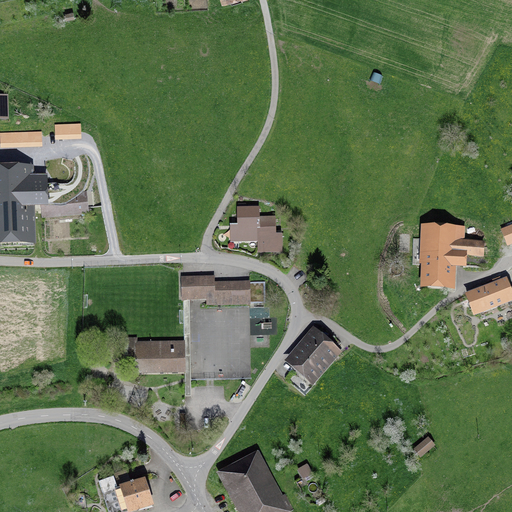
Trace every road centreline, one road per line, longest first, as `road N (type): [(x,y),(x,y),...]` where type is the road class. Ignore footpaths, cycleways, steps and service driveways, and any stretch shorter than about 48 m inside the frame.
road 1 (residential): [(0,261),(244,262),(281,278),(297,315)]
road 2 (track): [(262,0),(275,86),(269,122),(211,227),(206,258)]
road 3 (residential): [(511,257),(389,346),(367,347),(325,321),(297,315)]
road 4 (tertiary): [(0,423),(63,414),(119,420),(156,442),(186,480)]
road 5 (residential): [(297,315),(246,405),(186,480)]
